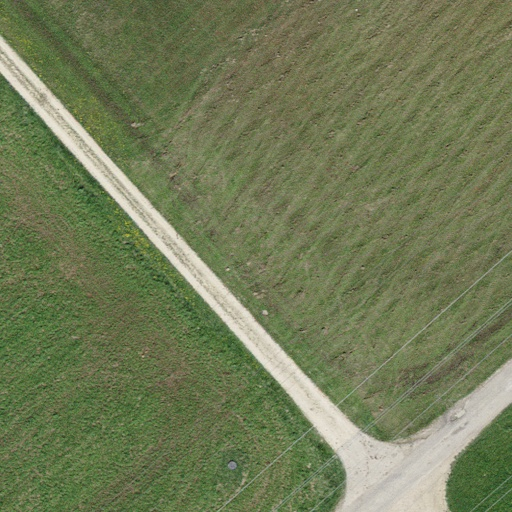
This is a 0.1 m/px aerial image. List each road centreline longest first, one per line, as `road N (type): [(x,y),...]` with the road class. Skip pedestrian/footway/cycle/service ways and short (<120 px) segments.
road 1 (track): [(0,62),(383,489)]
road 2 (track): [(357,511),(511,375)]
